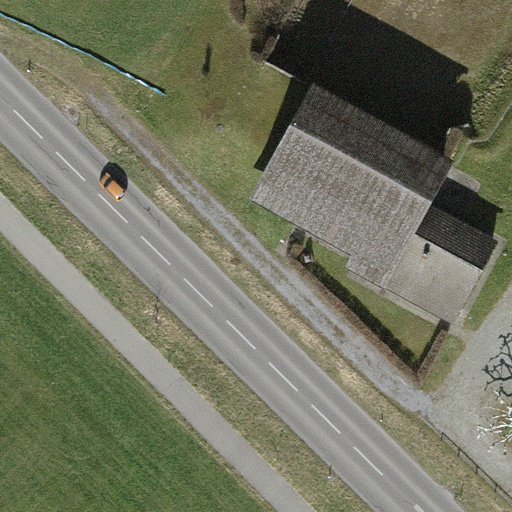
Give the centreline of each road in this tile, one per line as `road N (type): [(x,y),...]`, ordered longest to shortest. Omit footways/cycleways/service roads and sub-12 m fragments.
road 1 (secondary): [(0,92),(422,511)]
road 2 (track): [(296,511),(0,210)]
